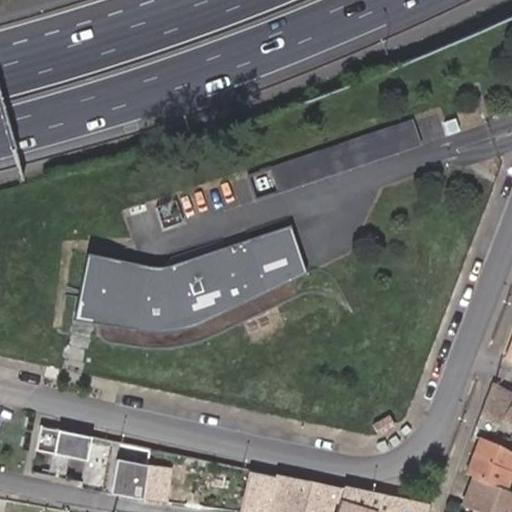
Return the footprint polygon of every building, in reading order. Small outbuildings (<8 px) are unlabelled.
[(412,118),(269,167),(278,194),(421,145),(412,118)] [(173,269),(87,254),(76,317),(97,321),(97,339),(152,347),(197,341),(297,292),(291,280),(308,268),(290,224),(173,269)] [(511,391),(493,383),(481,416),(504,425),(506,421),(511,423),(511,391)] [(122,442),(40,426),(36,450),(87,459),(81,489),(113,494),(122,442)] [(494,465),(501,447),(480,439),(466,476),(471,478),(506,491),(511,474),(511,471),(494,465)] [(150,446),(122,442),(113,494),(141,499),(146,465),(150,446)] [(511,471),(511,468),(511,451),(501,447),(494,465),(511,471)] [(173,469),(146,465),(141,499),(168,503),(173,469)] [(299,511),(306,483),(275,477),(248,471),(240,511),(299,511)] [(473,511),(511,511),(511,493),(506,491),(471,478),(460,507),(473,511)] [(335,511),(341,490),(306,483),(299,511),(335,511)] [(428,511),(432,504),(344,485),(336,511),(428,511)]
